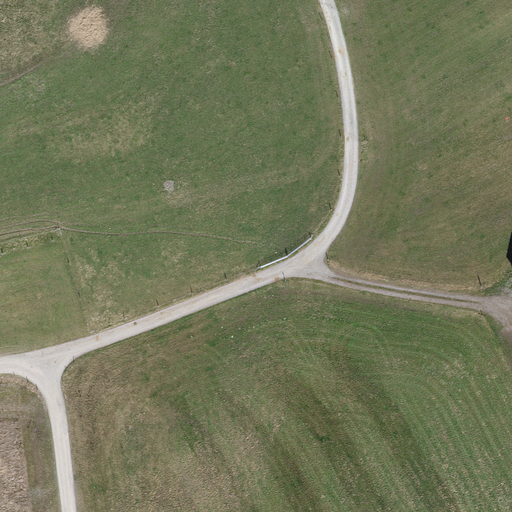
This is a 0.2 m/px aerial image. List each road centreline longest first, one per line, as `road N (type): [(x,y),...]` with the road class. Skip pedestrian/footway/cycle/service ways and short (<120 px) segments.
road 1 (track): [(291,267),(334,227),(349,186),(344,69),(325,0)]
road 2 (track): [(41,355),(291,267)]
road 3 (track): [(291,267),(511,314)]
road 4 (track): [(69,511),(41,355)]
road 5 (track): [(0,81),(116,0)]
